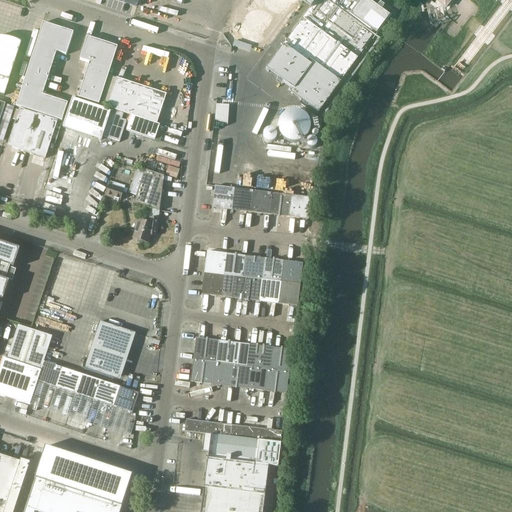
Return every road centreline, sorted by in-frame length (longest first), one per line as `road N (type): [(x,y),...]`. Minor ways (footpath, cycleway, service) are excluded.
road 1 (unclassified): [(179,279),(207,57),(42,0)]
road 2 (unclassified): [(155,472),(179,279)]
road 3 (unclassified): [(179,279),(0,220)]
road 4 (unclassified): [(155,472),(0,421)]
